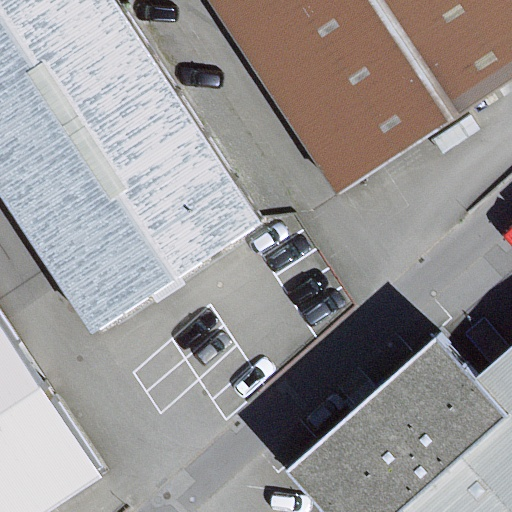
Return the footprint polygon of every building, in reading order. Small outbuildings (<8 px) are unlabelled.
[(267,215),(125,0),(0,0),(0,177),(97,325),(267,215)] [(511,0),(212,0),(336,186),(511,69),(511,0)] [(0,511),(33,511),(104,466),(0,309),(0,511)] [(441,328),(295,461),(342,511),(393,511),(400,506),(511,407),(511,406),(483,373),(441,328)] [(511,511),(511,347),(483,373),(511,406),(511,407),(400,506),(404,511),(511,511)]
